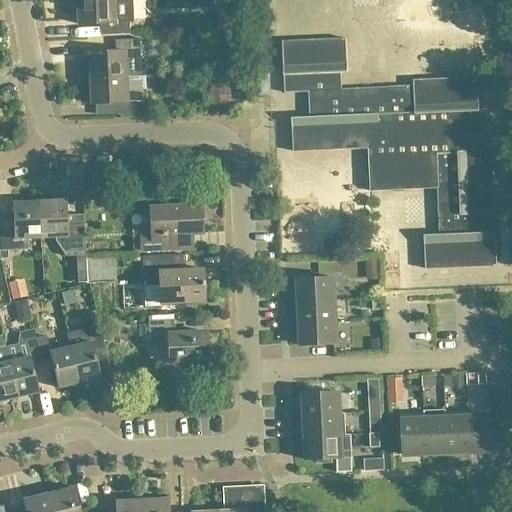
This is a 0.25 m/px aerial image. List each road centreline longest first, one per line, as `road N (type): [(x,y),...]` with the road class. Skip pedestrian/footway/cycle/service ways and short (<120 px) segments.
road 1 (residential): [(248,375),(239,171),(231,148),(202,134),(52,136)]
road 2 (residential): [(0,449),(78,432),(118,451),(251,447),(248,375)]
road 3 (residential): [(248,375),(469,363)]
road 4 (residential): [(52,136),(39,117),(18,0)]
